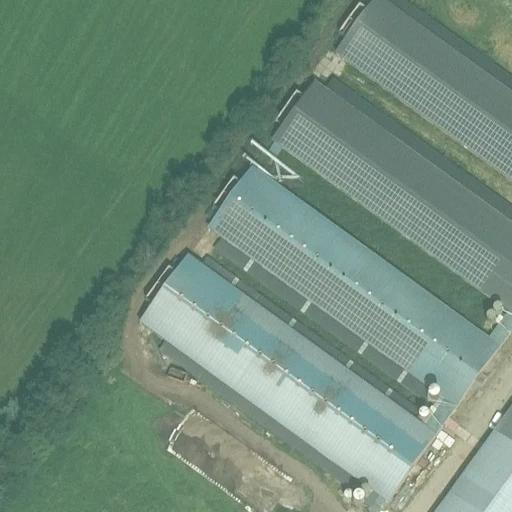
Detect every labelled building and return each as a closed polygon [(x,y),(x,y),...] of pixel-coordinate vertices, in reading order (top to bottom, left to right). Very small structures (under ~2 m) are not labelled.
[(511,213),(351,106),(350,106),(347,111),(344,136),(379,159),(369,158),(492,240),(486,239),(511,256),(511,213)] [(501,316),(493,328),(246,164),(205,225),(454,390),(468,370),(475,375),(511,318),(511,316),(502,310),(507,303),(490,292),(482,304),(501,316)] [(182,251),(136,320),(383,484),(370,503),(379,509),(429,434),(432,435),(440,423),(182,251)] [(448,413),(454,401),(441,395),(431,415),(460,428),(463,420),(448,413)] [(511,511),(511,410),(437,511),(511,511)] [(175,454),(265,511),(275,511),(296,481),(198,418),(175,454)]
